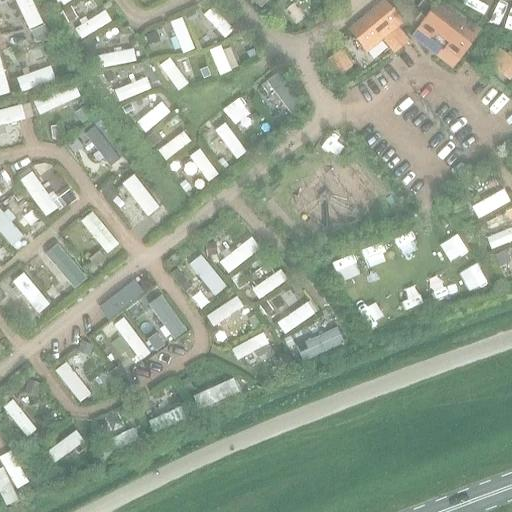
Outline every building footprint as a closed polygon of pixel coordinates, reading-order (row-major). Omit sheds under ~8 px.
[(43,25),(31,0),(15,0),(24,18),(19,21),(23,30),(28,27),(30,31),(43,25)] [(252,0),(261,8),(268,0),(252,0)] [(388,0),(381,0),(350,26),(370,50),(382,40),(391,50),(406,37),(398,27),(406,21),(399,12),(388,0)] [(425,0),(421,0),(415,8),(423,14),(430,4),(425,0)] [(439,0),(418,28),(459,61),(481,32),(440,0),(439,0)] [(71,6),(62,11),(69,24),(78,19),(71,6)] [(217,11),(208,20),(226,41),(236,32),(217,11)] [(82,41),(113,23),(106,12),(89,22),(86,18),(80,22),(82,26),(76,30),(82,41)] [(183,21),(172,26),(183,55),(195,50),(183,21)] [(44,26),(30,32),(35,43),(50,41),(44,26)] [(155,31),(144,36),(148,45),(159,40),(155,31)] [(89,38),(79,45),(85,54),(96,47),(89,38)] [(511,58),(501,49),(493,59),(497,62),(493,68),(503,76),(507,70),(511,74),(511,58)] [(343,50),(324,62),(334,77),(353,65),(343,50)] [(134,51),(99,58),(102,70),(137,63),(134,51)] [(0,55),(0,98),(11,96),(0,55)] [(51,68),(17,81),(22,94),(56,82),(51,68)] [(109,72),(102,76),(107,85),(114,81),(109,72)] [(75,85),(34,104),(41,117),(81,98),(75,85)] [(86,106),(75,113),(81,123),(92,117),(86,106)] [(286,109),(272,119),(278,127),(292,117),(286,109)] [(16,112),(0,116),(0,132),(20,127),(16,112)] [(121,161),(95,129),(86,137),(111,169),(121,161)] [(155,131),(146,139),(152,147),(161,140),(155,131)] [(75,137),(67,144),(75,153),(83,146),(75,137)] [(241,144),(235,148),(241,156),(247,151),(241,144)] [(59,211),(32,174),(20,183),(46,220),(59,211)] [(161,209),(135,177),(123,187),(149,219),(161,209)] [(108,183),(100,193),(111,202),(119,192),(108,183)] [(467,189),(456,196),(462,206),(473,199),(467,189)] [(68,190),(58,197),(66,207),(72,202),(75,200),(68,190)] [(511,201),(507,193),(478,207),(484,219),(511,204),(511,201)] [(6,202),(0,206),(0,209),(3,214),(10,208),(6,202)] [(114,240),(93,213),(83,221),(104,248),(114,240)] [(0,214),(0,238),(10,250),(21,240),(9,226),(14,222),(7,214),(3,218),(0,214)] [(483,221),(472,226),(477,236),(487,231),(483,221)] [(494,251),(511,244),(511,230),(504,234),(502,229),(492,233),(494,238),(490,239),(494,251)] [(81,267),(59,242),(49,250),(62,265),(54,271),(63,282),(81,267)] [(214,242),(203,244),(206,256),(217,254),(214,242)] [(260,251),(253,242),(225,263),(233,273),(260,251)] [(504,249),(494,254),(499,265),(510,260),(504,249)] [(99,251),(88,259),(94,267),(105,259),(99,251)] [(226,290),(200,257),(190,264),(205,283),(202,285),(206,291),(209,288),(217,297),(226,290)] [(240,271),(230,278),(238,290),(248,282),(240,271)] [(282,272),(253,292),(260,302),(289,282),(282,272)] [(40,315),(49,307),(24,277),(14,285),(30,304),(26,307),(32,314),(36,311),(40,315)] [(183,277),(176,282),(183,291),(190,286),(183,277)] [(51,287),(45,292),(52,301),(58,296),(51,287)] [(200,299),(194,304),(199,311),(205,307),(200,299)] [(207,318),(214,329),(245,309),(238,299),(207,318)] [(186,331),(163,301),(154,308),(176,339),(186,331)] [(266,301),(259,306),(265,315),(272,310),(266,301)] [(309,306),(279,326),(286,336),(316,316),(309,306)] [(254,316),(247,320),(252,330),(259,326),(254,316)] [(151,356),(125,320),(115,328),(141,363),(151,356)] [(340,345),(334,332),(303,349),(309,361),(340,345)] [(156,333),(147,339),(156,351),(165,345),(156,333)] [(232,352),(238,363),(270,346),(264,336),(232,352)] [(82,342),(77,352),(89,357),(93,346),(82,342)] [(286,354),(276,359),(282,371),(288,374),(295,371),(286,354)] [(302,354),(294,358),(298,366),(306,361),(302,354)] [(120,364),(110,371),(117,379),(126,372),(120,364)] [(67,365),(56,373),(81,405),(92,397),(67,365)] [(188,378),(180,382),(185,392),(194,388),(188,378)] [(28,380),(23,393),(36,397),(40,384),(28,380)] [(200,413),(241,395),(235,381),(194,399),(200,413)] [(37,432),(14,402),(4,410),(27,439),(37,432)] [(149,403),(141,407),(143,413),(152,408),(149,403)] [(151,435),(182,421),(176,410),(146,424),(151,435)] [(105,460),(140,442),(134,430),(99,448),(105,460)] [(44,457),(52,468),(75,452),(78,457),(84,453),(81,448),(86,444),(78,433),(44,457)] [(39,442),(31,449),(36,456),(45,450),(39,442)]
